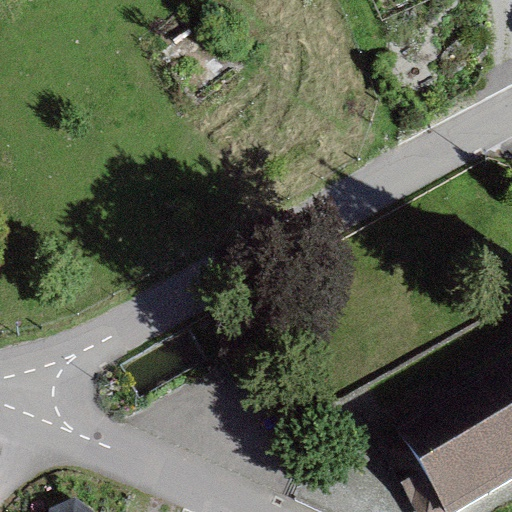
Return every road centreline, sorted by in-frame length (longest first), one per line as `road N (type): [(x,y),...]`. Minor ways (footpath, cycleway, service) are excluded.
road 1 (residential): [(511,125),(24,391)]
road 2 (unclassified): [(267,511),(74,432),(24,391)]
